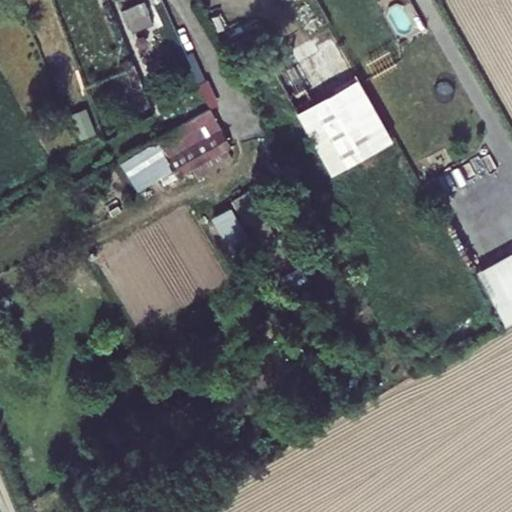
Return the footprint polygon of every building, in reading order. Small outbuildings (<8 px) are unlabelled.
[(144,0),(120,10),(124,21),(127,20),(132,32),(154,23),(144,0)] [(262,20),(223,39),(233,58),(272,39),(262,20)] [(264,55),(282,92),(351,60),(333,22),(264,55)] [(196,60),(190,63),(210,106),(218,102),(207,79),(205,79),(196,60)] [(333,174),(392,140),(357,77),(296,110),(333,174)] [(166,95),(154,102),(165,120),(177,113),(166,95)] [(79,137),(94,131),(85,107),(70,113),(79,137)] [(197,177),(232,158),(226,147),(231,145),(209,107),(153,136),(177,176),(192,167),(197,177)] [(177,176),(153,136),(120,155),(141,188),(160,177),(163,182),(177,176)] [(252,187),(231,199),(260,249),(278,239),(268,223),(271,221),(252,187)] [(231,252),(250,241),(230,206),(211,216),(231,252)] [(511,250),(476,270),(505,324),(511,320),(511,250)] [(300,256),(272,270),(284,296),(312,282),(300,256)] [(270,300),(280,295),(271,276),(262,281),(260,277),(233,289),(237,299),(245,296),(250,307),(269,298),(270,300)] [(220,326),(209,332),(211,335),(192,346),(201,362),(241,340),(235,329),(225,335),(220,326)] [(138,347),(117,360),(129,382),(151,369),(138,347)]
